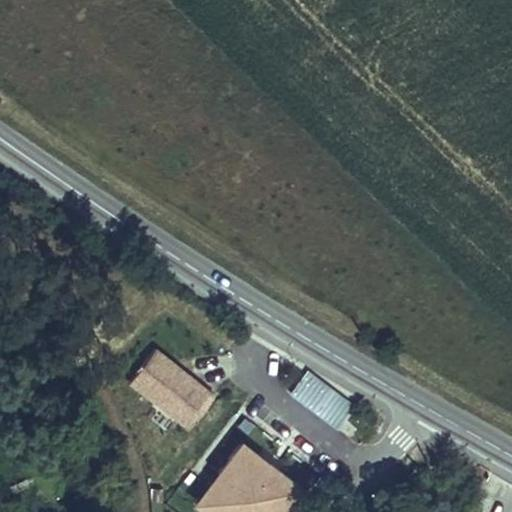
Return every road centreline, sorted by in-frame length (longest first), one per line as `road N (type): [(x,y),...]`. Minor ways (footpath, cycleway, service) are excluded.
road 1 (tertiary): [(0,139),(274,321),(428,410)]
road 2 (unclassified): [(428,410),(345,511)]
